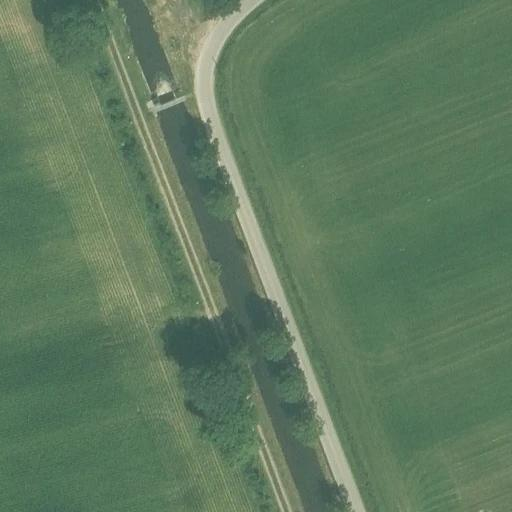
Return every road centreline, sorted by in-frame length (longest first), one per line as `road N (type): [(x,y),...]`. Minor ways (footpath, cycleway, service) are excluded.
road 1 (unclassified): [(355,511),(204,102),(212,43),(249,0)]
road 2 (track): [(287,511),(95,0)]
